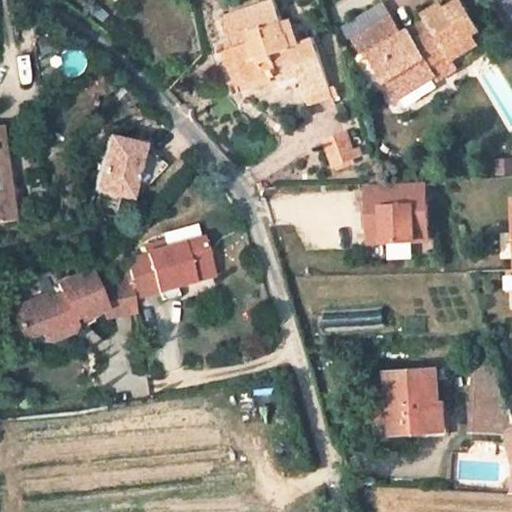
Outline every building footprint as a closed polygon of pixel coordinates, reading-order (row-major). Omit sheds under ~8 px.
[(236,46),(233,47),(245,84),(278,73),(297,67),(299,74),(307,97),(331,89),(314,37),(289,46),(274,0),(273,0),(226,16),(236,46)] [(391,16),(354,38),(363,54),(368,52),(397,100),(437,76),(432,67),(449,56),(452,61),(479,46),(472,35),(479,31),(460,0),(454,0),(443,6),(440,1),(423,12),(426,17),(432,28),(416,38),(409,28),(409,27),(400,32),(391,16)] [(432,28),(426,17),(409,28),(416,38),(432,28)] [(233,47),(221,51),(237,87),(245,84),(233,47)] [(449,56),(432,67),(437,76),(439,79),(457,68),(452,61),(449,56)] [(299,74),(297,67),(278,73),(280,80),(299,74)] [(333,97),(331,89),(307,97),(309,105),(333,97)] [(0,132),(0,223),(12,221),(8,188),(0,132)] [(138,143),(100,133),(84,210),(111,217),(114,199),(125,200),(159,164),(138,143)] [(349,137),(326,145),(333,164),(335,163),(353,156),(356,155),(349,137)] [(355,162),(353,156),(335,163),(337,169),(355,162)] [(416,183),(362,185),(363,206),(362,206),(362,230),(377,229),(378,242),(409,241),(408,227),(423,227),(422,203),(417,204),(416,183)] [(408,227),(409,241),(423,240),(423,227),(408,227)] [(362,230),(363,243),(378,242),(377,229),(362,230)] [(160,243),(143,249),(155,292),(174,288),(210,277),(200,240),(162,251),(160,243)] [(57,284),(62,301),(41,309),(37,301),(16,308),(13,316),(22,341),(40,334),(43,340),(49,343),(72,335),(75,328),(73,320),(82,318),(83,320),(104,312),(105,318),(135,315),(129,282),(112,288),(97,294),(88,272),(57,284)] [(129,282),(128,274),(109,281),(112,288),(129,282)] [(174,288),(155,292),(157,302),(176,297),(174,288)] [(323,311),(324,331),(385,328),(384,308),(323,311)] [(145,395),(138,358),(103,364),(106,382),(117,380),(121,400),(145,395)] [(511,420),(496,365),(475,365),(473,432),(506,433),(511,426),(511,420)] [(407,369),(387,371),(388,401),(391,433),(441,430),(438,368),(407,369)] [(388,401),(378,401),(379,434),(391,433),(388,401)]
